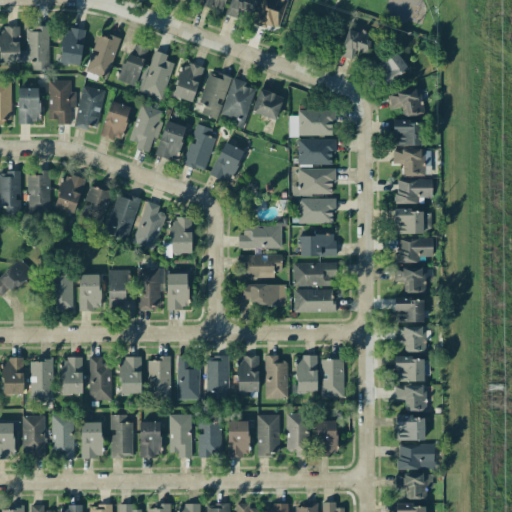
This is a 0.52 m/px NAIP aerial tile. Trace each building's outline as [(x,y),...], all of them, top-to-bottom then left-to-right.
[(224,0),(201,0),(200,5),(221,11),(224,0)] [(287,0),(286,0),(260,0),(254,23),(278,30),(287,0)] [(47,26),(25,27),(25,50),(18,50),(18,26),(0,26),(0,62),(31,62),(31,70),(48,70),(47,26)] [(84,31),(64,27),(58,63),(78,66),(84,31)] [(341,28),(340,57),(352,58),(352,51),(368,52),(369,29),(341,28)] [(118,39),(97,32),(85,71),(107,78),(118,39)] [(118,80),(135,85),(147,47),(130,41),(118,80)] [(163,98),(172,63),(165,61),(166,54),(153,50),(149,66),(143,64),(136,91),(163,98)] [(409,69),(394,50),(371,67),(385,87),(409,69)] [(170,95),(191,102),(203,69),(182,61),(170,95)] [(200,113),(215,118),(231,79),(209,70),(197,102),(203,105),(200,113)] [(234,125),(241,127),(255,87),(231,79),(219,113),(236,119),(234,125)] [(47,80),(47,119),(56,119),(56,124),(70,124),(70,107),(75,107),(75,91),(69,91),(69,81),(47,80)] [(0,123),(10,123),(10,82),(0,81),(0,123)] [(102,89),(79,86),(75,126),(97,129),(102,89)] [(17,123),(39,123),(38,87),(16,88),(17,123)] [(251,112),(275,119),(282,96),(258,89),(251,112)] [(389,107),(401,106),(402,116),(421,115),(420,90),(388,91),(389,107)] [(100,135),(121,140),(129,106),(108,100),(100,135)] [(128,141),(135,143),(134,148),(148,152),(161,110),(139,104),(128,141)] [(297,135),(333,135),(333,109),(297,110),(297,135)] [(421,122),(392,120),(391,134),(395,134),(395,144),(420,146),(421,122)] [(184,125),(163,121),(156,155),(177,160),(184,125)] [(213,138),(209,137),(211,128),(194,124),(190,140),(188,140),(182,165),(205,171),(213,138)] [(333,139),(297,139),(297,164),(333,165),(333,139)] [(209,175),(229,183),(242,149),(222,142),(209,175)] [(402,163),(402,175),(423,176),(424,150),(392,149),(392,163),(402,163)] [(333,168),(297,169),(297,185),(291,186),(292,195),(333,194),(333,168)] [(48,209),(50,170),(41,170),(41,175),(27,175),(26,208),(48,209)] [(19,197),(19,171),(0,171),(0,206),(3,207),(3,214),(19,214),(19,197)] [(64,173),(52,207),(73,213),(84,179),(64,173)] [(418,204),(418,197),(431,198),(431,179),(395,179),(395,204),(418,204)] [(98,228),(111,192),(89,185),(77,221),(98,228)] [(140,200),(118,192),(103,231),(125,240),(140,200)] [(297,223),(333,223),(333,198),(297,198),(297,223)] [(132,242),(153,249),(165,213),(157,211),(159,205),(145,201),(132,242)] [(395,232),(429,233),(430,211),(395,210),(395,232)] [(191,253),(190,230),(190,217),(169,217),(169,253),(191,253)] [(281,248),(280,225),(242,225),(243,234),(237,234),(237,248),(281,248)] [(335,256),(334,234),(299,234),(299,256),(335,256)] [(418,262),(418,256),(432,256),(431,237),(395,238),(396,263),(418,262)] [(238,278),(272,277),(272,271),(281,271),(281,254),(237,255),(238,278)] [(16,258),(0,275),(0,296),(3,299),(29,271),(16,258)] [(291,263),(292,286),(336,285),(335,262),(291,263)] [(407,292),(425,292),(424,266),(393,267),(393,281),(407,281),(407,292)] [(137,309),(159,308),(159,268),(136,269),(137,309)] [(107,305),(125,305),(124,269),(107,270),(107,305)] [(165,309),(187,308),(187,273),(165,274),(165,309)] [(99,274),(77,274),(78,311),(100,310),(99,274)] [(50,311),(72,311),(71,275),(49,275),(50,311)] [(285,284),(238,283),(237,303),(285,304),(285,284)] [(293,312),(334,312),(334,290),(293,289),(293,312)] [(397,322),(421,322),(421,299),(393,298),(393,310),(398,310),(397,322)] [(424,352),(425,327),(394,326),(393,340),(404,340),(404,352),(424,352)] [(227,355),(205,356),(206,393),(228,393),(227,355)] [(263,355),(264,398),(287,398),(286,361),(277,361),(277,355),(263,355)] [(111,399),(110,356),(88,357),(89,400),(111,399)] [(176,400),(198,399),(198,356),(176,356),(176,400)] [(236,394),(258,393),(257,356),(236,357),(236,394)] [(316,391),(316,356),(295,356),(295,391),(316,391)] [(320,397),(343,397),(342,356),(319,356),(320,397)] [(22,393),(22,357),(2,357),(2,394),(22,393)] [(140,357),(119,357),(118,394),(139,394),(140,357)] [(422,381),(423,357),(394,357),(393,371),(398,371),(398,381),(422,381)] [(29,359),(30,400),(52,399),(51,358),(29,359)] [(81,358),(60,358),(60,394),(81,394),(81,358)] [(146,360),(147,399),(169,399),(169,360),(146,360)] [(404,411),(425,412),(425,385),(394,384),(394,399),(404,399),(404,411)] [(285,451),(294,451),(295,456),(306,456),(306,413),(285,413),(285,451)] [(130,414),(109,415),(109,432),(110,457),(131,456),(130,414)] [(168,414),(168,452),(177,452),(177,457),(190,457),(190,414),(168,414)] [(256,414),(256,455),(278,454),(278,414),(256,414)] [(21,416),(21,454),(44,453),(43,415),(21,416)] [(72,415),(50,416),(51,459),(73,458),(72,415)] [(423,416),(395,416),(396,440),(423,440),(423,416)] [(314,420),(315,456),(336,455),(335,420),(314,420)] [(139,458),(159,457),(159,421),(138,422),(139,458)] [(197,456),(219,456),(220,421),(197,421),(196,431),(197,431),(197,456)] [(226,421),(227,456),(248,456),(247,421),(226,421)] [(0,458),(13,458),(13,431),(18,430),(18,422),(0,422),(0,458)] [(80,457),(101,457),(100,422),(80,422),(80,457)] [(397,470),(433,469),(433,444),(397,445),(397,470)] [(432,487),(432,474),(394,473),(394,487),(409,487),(409,500),(426,500),(426,487),(432,487)] [(321,502),(320,511),(342,511),(343,507),(334,507),(334,502),(321,502)] [(139,511),(140,509),(130,509),(130,503),(117,504),(117,511),(139,511)] [(228,511),(228,503),(207,504),(207,511),(228,511)] [(316,511),(316,503),(293,504),(293,511),(316,511)]
